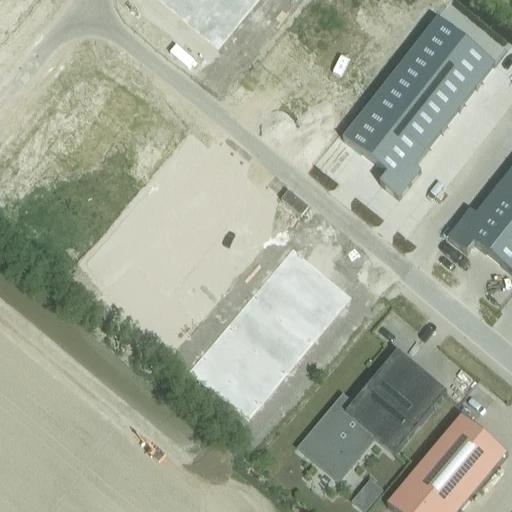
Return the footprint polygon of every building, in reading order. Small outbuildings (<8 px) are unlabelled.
[(155,0),(218,52),(260,0),(155,0)] [(354,0),(279,91),(325,129),(422,13),(407,0),(354,0)] [(436,23),(341,142),(385,177),(377,187),(396,202),(418,173),(412,168),(492,68),(436,23)] [(470,221),(448,249),(466,265),(468,262),(511,298),(511,297),(511,182),(477,227),(470,221)] [(248,423),(351,300),(292,251),(190,374),(248,423)] [(447,397),(398,356),(346,417),(337,409),(300,453),(338,485),(374,441),(395,459),(447,397)] [(386,509),(389,511),(462,511),(508,458),(462,419),(386,509)] [(375,504),(383,495),(370,485),(362,494),(375,504)]
